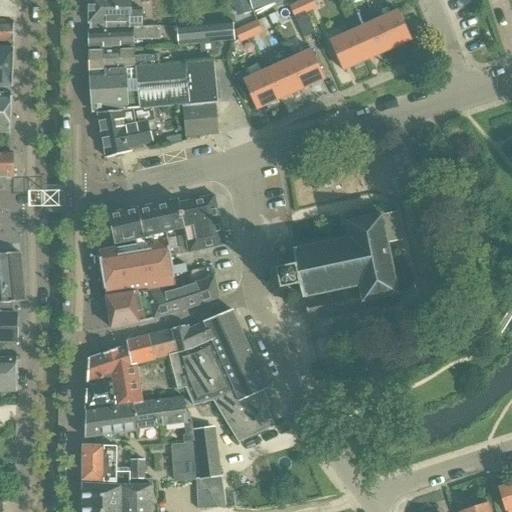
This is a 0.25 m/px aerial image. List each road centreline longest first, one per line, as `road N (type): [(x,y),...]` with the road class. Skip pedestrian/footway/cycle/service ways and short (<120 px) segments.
road 1 (residential): [(25,511),(30,202)]
road 2 (tertiary): [(240,163),(472,96)]
road 3 (residential): [(367,498),(326,446),(254,295)]
road 4 (residential): [(30,0),(30,202)]
road 5 (residential): [(80,200),(69,0)]
road 6 (residential): [(79,348),(254,295)]
road 7 (tertiary): [(80,200),(240,163)]
road 8 (residential): [(79,348),(77,511)]
road 9 (residential): [(367,498),(511,451)]
road 10 (residential): [(80,200),(79,348)]
road 11 (residential): [(254,295),(240,163)]
